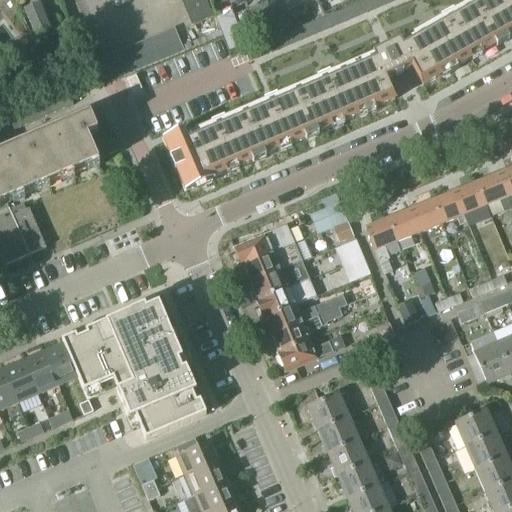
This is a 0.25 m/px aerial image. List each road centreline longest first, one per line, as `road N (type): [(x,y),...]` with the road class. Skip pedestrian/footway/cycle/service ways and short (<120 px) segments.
road 1 (residential): [(180,238),(511,84)]
road 2 (residential): [(301,511),(180,238)]
road 3 (residential): [(0,318),(180,238)]
road 4 (residential): [(180,238),(105,86)]
road 5 (unknown): [(87,438),(34,303)]
